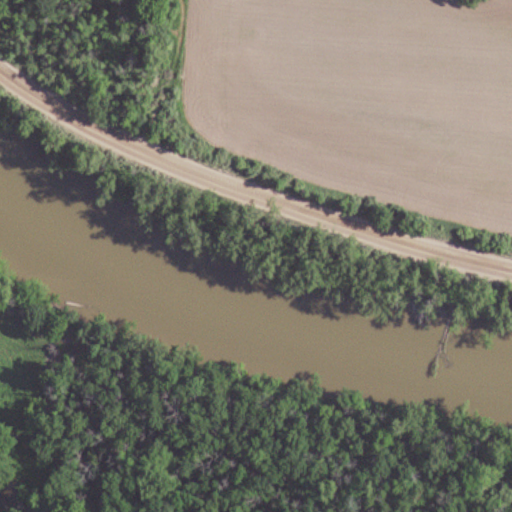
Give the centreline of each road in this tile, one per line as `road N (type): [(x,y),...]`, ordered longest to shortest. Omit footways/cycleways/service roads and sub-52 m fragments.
road 1 (residential): [(0,70),(77,121),(179,169),(420,247),(511,266)]
road 2 (track): [(145,155),(181,8),(175,0)]
road 3 (track): [(0,420),(38,386),(37,352),(0,317)]
